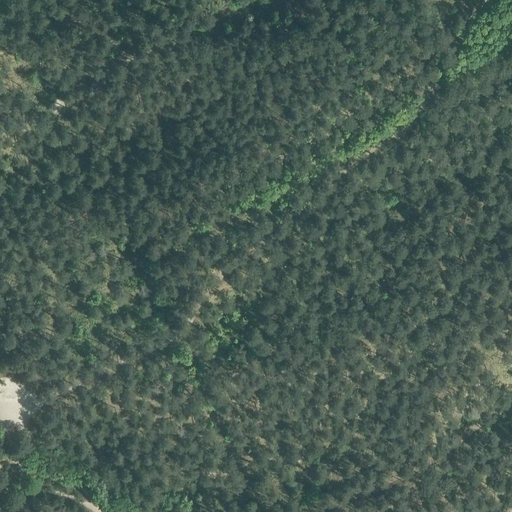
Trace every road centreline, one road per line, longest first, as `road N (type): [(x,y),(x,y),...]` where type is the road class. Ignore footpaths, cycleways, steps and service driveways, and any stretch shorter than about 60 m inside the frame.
road 1 (track): [(482,0),(321,189),(217,279),(182,330),(53,396),(0,406)]
road 2 (track): [(0,56),(14,49),(135,58),(302,27),(385,0)]
road 3 (track): [(312,511),(402,468),(435,469),(511,403)]
road 4 (track): [(108,511),(19,463),(0,421)]
